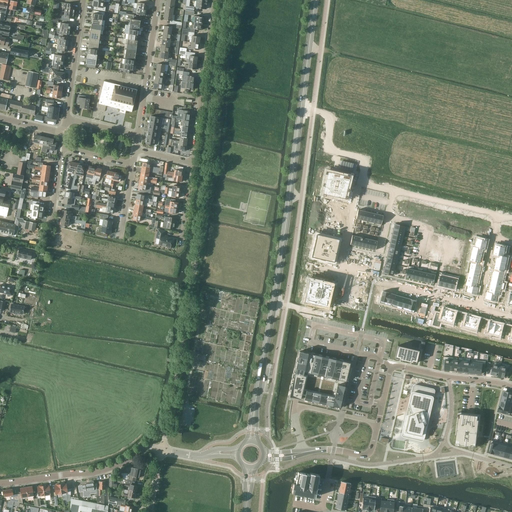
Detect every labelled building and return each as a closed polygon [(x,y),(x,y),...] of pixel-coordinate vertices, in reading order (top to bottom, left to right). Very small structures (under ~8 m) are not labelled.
[(104,2),(94,0),(93,1),(92,5),(93,5),(93,6),(99,7),(98,10),(105,11),(106,7),(103,6),(104,2)] [(207,2),(197,1),(196,8),(206,9),(207,2)] [(65,9),(65,12),(75,13),(75,8),(70,7),(70,4),(63,3),(63,9),(65,9)] [(93,14),(92,19),(102,20),(103,15),(104,15),(105,12),(96,11),(96,14),(93,14)] [(75,13),(65,12),(64,15),(62,15),(61,20),(68,21),(68,18),(74,19),(75,13)] [(5,15),(0,13),(0,20),(6,22),(7,21),(11,22),(12,17),(7,16),(7,18),(5,18),(5,15)] [(6,24),(0,23),(0,28),(10,30),(11,25),(20,27),(21,25),(7,22),(6,24)] [(10,30),(0,28),(0,33),(2,34),(2,35),(9,36),(10,30)] [(59,37),(58,45),(68,46),(69,42),(70,42),(71,41),(66,40),(66,38),(59,37)] [(1,39),(0,41),(0,44),(5,46),(4,47),(7,47),(8,44),(9,45),(10,42),(9,42),(10,39),(6,38),(6,40),(5,40),(1,39)] [(46,48),(45,51),(52,52),(64,54),(65,51),(69,52),(69,50),(68,50),(68,46),(58,45),(57,50),(52,49),(46,48)] [(11,48),(10,54),(28,57),(29,52),(11,48)] [(0,62),(6,64),(9,54),(0,51),(0,62)] [(189,60),(189,62),(197,63),(198,57),(190,56),(191,53),(186,52),(180,51),(179,54),(187,55),(186,59),(187,59),(189,60)] [(99,60),(96,60),(86,59),(86,64),(87,64),(86,66),(95,68),(96,65),(98,66),(99,60)] [(2,64),(0,72),(0,78),(8,81),(12,66),(2,64)] [(134,65),(124,64),(123,72),(128,73),(128,70),(133,71),(134,65)] [(64,77),(64,75),(64,74),(64,73),(57,72),(58,69),(47,67),(47,68),(49,68),(48,73),(52,74),(52,75),(53,75),(53,79),(63,80),(63,77),(64,77)] [(39,72),(29,70),(25,85),(36,87),(39,72)] [(104,81),(99,104),(120,109),(119,112),(125,114),(126,111),(132,112),(137,90),(104,81)] [(62,93),(47,90),(46,93),(50,94),(51,93),(53,94),(53,97),(61,99),(62,93)] [(81,104),(81,108),(88,109),(89,99),(86,99),(86,96),(78,95),(77,103),(81,104)] [(48,107),(48,112),(58,114),(58,113),(59,113),(60,109),(59,109),(59,108),(53,107),(53,104),(54,104),(54,101),(46,99),(46,102),(47,102),(46,107),(48,107)] [(8,100),(6,108),(9,109),(9,107),(21,110),(20,112),(35,115),(35,114),(35,110),(36,106),(12,100),(8,100)] [(176,116),(176,119),(190,121),(190,118),(191,118),(192,115),(191,115),(189,114),(189,111),(182,110),(181,113),(178,113),(178,117),(176,116)] [(58,114),(48,112),(47,116),(45,116),(44,121),(52,122),(51,121),(51,119),(57,119),(58,119),(59,115),(58,115),(58,114)] [(151,116),(150,123),(162,125),(163,118),(151,116)] [(173,118),(172,118),(171,124),(175,125),(176,122),(180,122),(179,126),(182,126),(189,127),(190,126),(190,124),(189,123),(190,121),(176,119),(173,118)] [(150,123),(148,130),(161,132),(162,125),(150,123)] [(148,130),(147,137),(159,139),(161,132),(148,130)] [(180,135),(180,138),(187,139),(188,139),(189,135),(188,135),(188,133),(171,131),(170,133),(174,134),(180,135)] [(38,151),(39,144),(41,136),(35,135),(33,142),(37,143),(35,150),(38,151)] [(159,139),(147,137),(146,144),(154,145),(155,144),(158,145),(159,139)] [(54,139),(47,138),(44,152),(44,153),(46,153),(47,149),(54,151),(56,142),(53,141),(54,139)] [(186,145),(169,142),(169,145),(173,146),(179,147),(178,150),(186,151),(187,150),(187,148),(186,147),(186,145)] [(23,176),(27,159),(25,159),(26,157),(22,157),(21,162),(19,162),(17,174),(23,176)] [(73,178),(74,177),(77,163),(71,162),(71,163),(69,162),(66,171),(72,173),(71,177),(73,178)] [(77,163),(74,177),(76,178),(77,175),(82,176),(85,166),(83,166),(83,165),(77,163)] [(142,168),(159,171),(163,172),(163,167),(160,166),(160,168),(150,167),(151,164),(143,163),(142,168)] [(88,183),(91,184),(95,168),(89,166),(86,178),(90,179),(88,183)] [(95,168),(91,184),(94,185),(96,179),(99,179),(102,169),(95,168)] [(112,179),(114,172),(108,171),(105,180),(109,181),(108,185),(106,185),(105,190),(109,191),(110,186),(111,182),(112,179)] [(322,194),(345,199),(350,176),(327,171),(322,194)] [(114,180),(118,181),(120,182),(122,176),(119,175),(120,174),(114,172),(112,179),(111,182),(110,186),(113,186),(114,180)] [(141,173),(140,178),(157,181),(157,178),(148,177),(149,174),(141,173)] [(10,188),(21,190),(24,176),(13,174),(10,188)] [(182,176),(164,174),(163,174),(163,177),(174,179),(173,181),(181,182),(181,181),(182,181),(183,178),(182,178),(182,176)] [(71,177),(68,177),(65,188),(71,189),(73,178),(71,177)] [(151,186),(147,185),(139,184),(139,186),(138,185),(137,188),(138,188),(138,189),(140,189),(140,192),(150,194),(151,186)] [(0,195),(5,197),(6,193),(9,194),(10,189),(4,187),(3,190),(0,189),(0,195)] [(65,191),(64,197),(75,199),(81,200),(81,198),(81,197),(72,196),(73,192),(65,191)] [(0,205),(9,207),(10,202),(7,202),(7,200),(3,200),(4,197),(5,197),(0,195),(0,205)] [(166,199),(165,206),(177,208),(178,203),(171,202),(171,200),(166,199)] [(32,205),(33,205),(32,210),(44,212),(45,206),(39,205),(39,202),(33,201),(32,205)] [(400,209),(399,215),(402,216),(403,213),(409,215),(411,204),(408,203),(408,204),(405,203),(403,210),(400,209)] [(411,204),(409,215),(415,216),(415,219),(418,220),(420,213),(416,213),(418,206),(414,205),(414,204),(411,204)] [(107,207),(96,205),(96,207),(102,209),(102,212),(114,214),(114,213),(115,213),(115,210),(114,210),(115,208),(107,207)] [(423,214),(422,220),(425,221),(426,219),(432,220),(435,210),(428,208),(427,215),(423,214)] [(62,210),(61,217),(76,220),(77,217),(70,216),(71,212),(62,210)] [(435,210),(432,220),(439,222),(438,224),(441,225),(443,219),(439,218),(441,211),(435,210)] [(103,220),(102,226),(111,228),(112,221),(107,220),(108,215),(101,214),(100,219),(103,220)] [(447,220),(445,226),(449,227),(449,224),(456,226),(458,215),(452,214),(450,220),(447,220)] [(458,215),(456,226),(462,227),(461,229),(465,230),(466,224),(463,223),(464,217),(458,215)] [(76,220),(61,217),(61,218),(62,218),(61,225),(69,226),(69,222),(76,223),(76,220)] [(16,218),(15,224),(15,225),(21,226),(21,228),(35,231),(36,224),(24,221),(23,219),(17,218),(16,218)] [(471,222),(469,228),(475,230),(476,227),(488,229),(489,222),(488,222),(489,221),(485,221),(478,220),(477,224),(471,222)] [(1,221),(0,223),(0,232),(3,233),(3,234),(8,236),(8,234),(13,235),(15,225),(15,224),(1,221)] [(85,229),(86,221),(82,221),(81,224),(81,228),(78,227),(76,231),(84,233),(85,229)] [(502,227),(501,231),(502,231),(501,232),(511,234),(511,236),(511,238),(511,227),(503,225),(503,227),(502,227)] [(111,228),(102,226),(102,230),(99,229),(99,232),(96,231),(96,235),(104,237),(105,233),(107,233),(109,234),(110,234),(111,228)] [(172,239),(164,237),(165,231),(158,230),(156,238),(155,244),(159,245),(168,247),(168,248),(172,249),(172,246),(171,246),(172,239)] [(339,239),(316,234),(311,257),(334,262),(339,239)] [(32,252),(20,249),(18,257),(31,260),(32,252)] [(472,261),(471,266),(481,269),(482,263),(481,262),(480,262),(471,260),(472,261)] [(471,266),(469,273),(480,275),(481,269),(471,266)] [(495,268),(494,274),(504,277),(505,271),(495,268)] [(469,273),(468,279),(478,281),(480,275),(469,273)] [(494,274),(492,280),(503,283),(504,277),(494,274)] [(332,284),(309,279),(304,302),(327,307),(332,284)] [(468,279),(467,285),(477,287),(478,281),(468,279)] [(492,280),(491,287),(501,289),(503,283),(492,280)] [(0,285),(0,284),(0,292),(7,294),(7,296),(8,296),(9,297),(10,296),(11,295),(13,287),(0,285)] [(467,285),(466,285),(468,286),(467,292),(477,294),(479,288),(477,287),(467,285)] [(490,293),(500,295),(501,289),(491,287),(490,293)] [(386,302),(388,293),(383,291),(381,297),(378,296),(376,302),(380,303),(380,301),(386,302)] [(488,292),(486,299),(496,301),(498,295),(500,295),(490,293),(488,292)] [(388,293),(386,302),(391,303),(391,304),(394,294),(393,294),(388,293)] [(394,294),(391,304),(392,304),(397,305),(400,296),(395,295),(394,294)] [(404,307),(406,298),(405,298),(400,296),(397,305),(402,307),(404,307)] [(409,309),(412,299),(411,299),(407,298),(406,298),(404,307),(409,309)] [(412,299),(409,309),(414,310),(414,313),(417,314),(419,308),(415,307),(417,301),(412,299)] [(18,313),(23,314),(24,306),(12,304),(10,312),(15,313),(15,314),(16,314),(16,315),(17,315),(18,314),(18,313)] [(436,313),(433,325),(439,327),(440,321),(446,323),(447,321),(450,310),(444,308),(442,314),(436,313)] [(450,310),(447,321),(453,322),(452,325),(455,326),(457,320),(454,319),(456,312),(450,310)] [(462,321),(460,327),(464,328),(464,326),(470,327),(473,316),(467,315),(465,322),(462,321)] [(473,316),(470,327),(476,329),(475,331),(479,332),(481,326),(477,325),(479,318),(473,316)] [(485,328),(484,334),(487,335),(488,333),(494,334),(496,323),(490,321),(489,329),(485,328)] [(496,323),(494,334),(500,335),(499,338),(503,338),(504,332),(501,331),(502,324),(496,323)] [(398,346),(395,358),(396,357),(399,357),(399,359),(402,360),(402,358),(406,359),(405,361),(408,348),(398,346)] [(408,348),(405,361),(406,361),(406,359),(409,360),(409,362),(412,362),(413,361),(416,361),(416,363),(419,350),(408,348)] [(299,351),(289,396),(340,408),(350,363),(299,351)] [(444,357),(443,363),(446,363),(446,365),(445,370),(451,370),(452,358),(444,357)] [(477,361),(476,373),(481,374),(482,367),(485,368),(486,362),(477,361)] [(495,362),(492,374),(498,376),(500,366),(501,366),(501,364),(495,362)] [(500,366),(498,376),(504,378),(507,368),(501,366),(500,366)] [(402,433),(402,434),(402,435),(403,435),(403,436),(421,440),(422,440),(422,439),(423,439),(423,438),(424,438),(427,425),(424,416),(429,414),(434,391),(434,390),(434,389),(433,389),(415,385),(414,385),(413,385),(413,386),(409,404),(411,411),(407,413),(402,433)] [(500,406),(499,411),(510,414),(511,409),(500,406)] [(457,435),(456,443),(460,443),(460,445),(466,445),(466,446),(466,445),(472,446),(472,445),(477,445),(478,437),(479,437),(476,437),(477,432),(478,432),(479,426),(480,426),(479,426),(480,420),(478,419),(479,415),(473,415),(473,414),(472,415),(467,414),(467,413),(467,414),(461,413),(460,417),(459,417),(458,423),(457,423),(458,423),(457,429),(459,429),(458,435),(456,434),(456,435),(457,435)] [(491,440),(488,452),(494,453),(497,442),(491,440)] [(497,442),(494,453),(499,455),(502,443),(497,442)] [(502,443),(499,455),(504,456),(507,445),(502,443)] [(135,468),(132,468),(130,480),(135,481),(136,477),(139,478),(141,469),(135,468)] [(298,472),(296,484),(294,484),(292,493),(303,495),(304,495),(306,495),(315,497),(317,488),(316,488),(317,486),(319,475),(310,473),(310,474),(298,472)] [(86,484),(82,485),(84,497),(90,496),(89,490),(97,489),(97,483),(94,483),(93,481),(89,482),(89,483),(86,483),(86,484)] [(97,495),(102,495),(102,489),(105,489),(105,481),(99,481),(99,489),(97,490),(97,493),(97,495)] [(60,483),(62,494),(66,494),(66,495),(67,495),(67,501),(70,501),(70,495),(71,495),(71,489),(71,490),(67,491),(66,483),(65,483),(64,482),(60,483)] [(129,487),(128,490),(136,492),(137,486),(125,483),(125,486),(129,487)] [(36,498),(38,507),(41,507),(39,498),(41,498),(41,496),(45,496),(43,485),(39,485),(39,486),(37,487),(38,493),(37,493),(37,497),(38,496),(38,498),(36,498)] [(17,496),(18,503),(23,504),(22,499),(28,498),(26,487),(20,488),(21,495),(17,496)] [(14,502),(18,503),(17,496),(17,494),(13,495),(12,489),(3,490),(3,491),(2,491),(3,495),(4,495),(4,496),(6,496),(6,497),(10,496),(10,501),(14,502)] [(97,495),(97,501),(97,504),(89,502),(83,501),(80,511),(87,511),(107,511),(108,511),(108,508),(109,506),(104,505),(104,495),(102,495),(97,495)] [(364,510),(367,511),(369,499),(363,498),(363,496),(360,495),(359,502),(362,502),(361,509),(365,510),(364,510)] [(369,499),(367,511),(371,511),(374,511),(375,504),(378,504),(378,498),(376,497),(369,496),(369,499)] [(382,498),(378,498),(378,504),(381,505),(379,511),(385,511),(387,501),(381,501),(382,498)] [(83,501),(71,499),(69,511),(80,511),(83,501)] [(387,501),(385,511),(392,511),(393,507),(396,508),(397,501),(394,501),(394,500),(387,499),(387,501)] [(404,511),(405,506),(399,506),(400,501),(397,501),(396,508),(399,508),(398,511),(404,511)]
